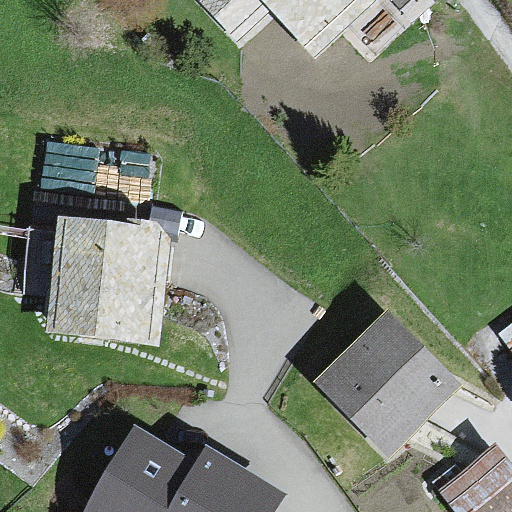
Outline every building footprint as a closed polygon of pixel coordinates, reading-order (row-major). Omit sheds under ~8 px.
[(387,0),(202,0),(199,4),(237,46),(272,14),(318,63),(387,0)] [(165,237),(63,228),(52,350),(160,359),(165,237)] [(467,393),(379,317),(306,396),(394,481),(467,393)] [(197,464),(139,432),(94,511),(282,511),(285,505),(208,455),(197,464)] [(511,446),(508,439),(441,476),(461,511),(510,511),(511,511),(511,446)]
